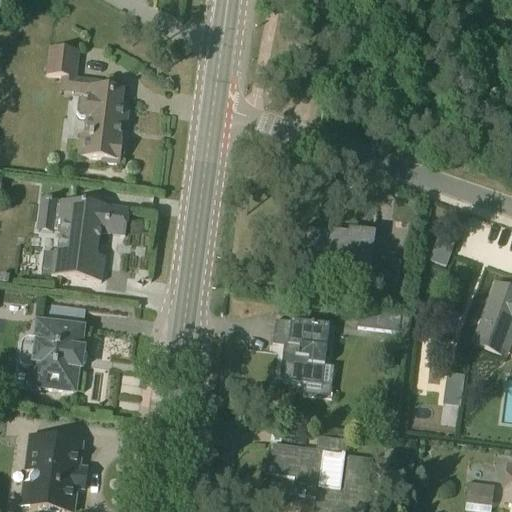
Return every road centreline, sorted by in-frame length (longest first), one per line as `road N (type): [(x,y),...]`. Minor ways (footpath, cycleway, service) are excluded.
road 1 (secondary): [(158,511),(212,109)]
road 2 (residential): [(511,207),(212,109)]
road 3 (track): [(333,0),(296,134)]
